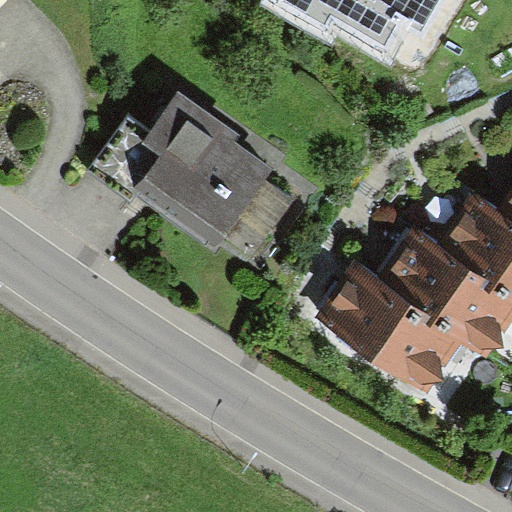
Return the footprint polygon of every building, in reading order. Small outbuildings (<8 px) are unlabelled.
[(274,0),(324,29),(330,18),(384,49),(402,19),(423,32),(441,0),(274,0)] [(289,150),(186,82),(156,128),(131,112),(97,164),(136,191),(129,202),(214,259),(227,240),(268,267),(321,186),(282,160),(289,150)] [(481,186),(449,236),(498,266),(492,276),(511,288),(511,205),(509,204),(481,186)] [(423,219),(392,268),(441,299),(436,307),(470,329),(502,349),(511,333),(511,288),(492,276),(498,266),(449,236),(423,219)] [(392,268),(363,250),(325,311),(437,382),(470,329),(436,307),(441,299),(392,268)]
